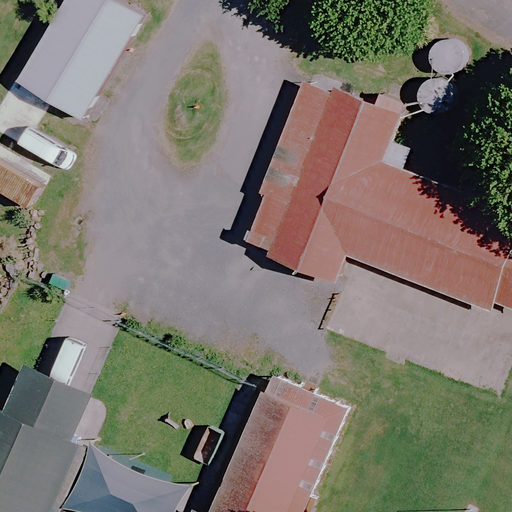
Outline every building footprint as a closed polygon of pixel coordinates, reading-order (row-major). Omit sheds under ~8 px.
[(148,17),(117,0),(73,0),(25,85),(89,121),(148,17)] [(62,0),(28,0),(26,6),(51,20),(62,0)] [(406,117),(316,83),(254,248),(344,282),(353,257),(511,316),(511,209),(389,163),(406,117)] [(50,114),(11,90),(0,107),(0,138),(25,154),(50,114)] [(54,511),(102,405),(0,359),(0,511),(54,511)] [(317,511),(362,414),(277,376),(216,511),(317,511)] [(182,511),(192,488),(98,448),(74,507),(86,511),(182,511)]
